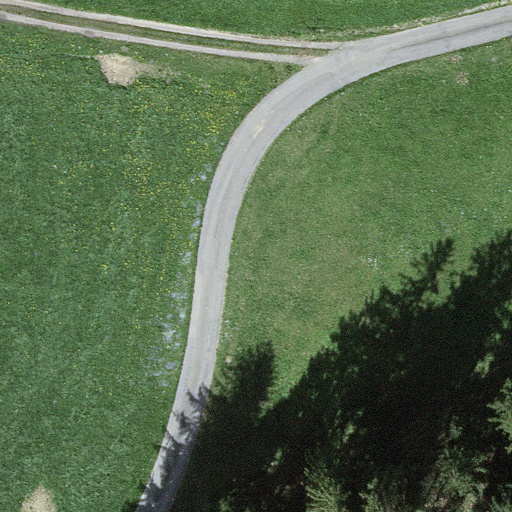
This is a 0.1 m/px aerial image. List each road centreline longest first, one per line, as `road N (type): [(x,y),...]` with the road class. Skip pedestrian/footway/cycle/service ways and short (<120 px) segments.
road 1 (track): [(357,60),(280,105),(243,153),(218,229),(190,409),(152,511)]
road 2 (track): [(357,60),(238,49),(0,5)]
road 3 (track): [(511,21),(357,60)]
